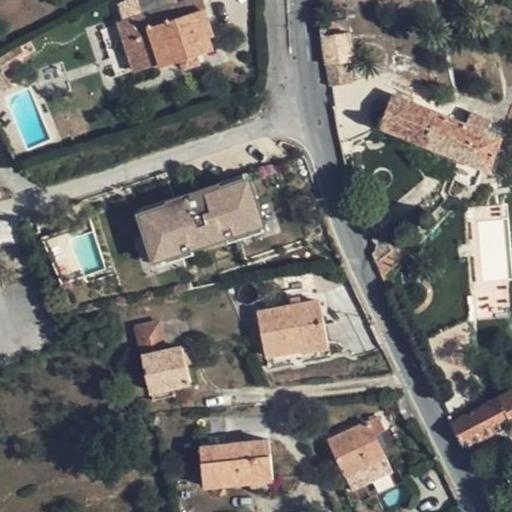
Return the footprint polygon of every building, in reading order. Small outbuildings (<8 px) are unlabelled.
[(130,0),(117,7),(122,24),(178,6),(175,0),(130,0)] [(196,0),(178,6),(122,24),(118,26),(133,71),(157,64),(159,67),(211,50),(208,38),(212,36),(200,0),(196,0)] [(329,85),(329,86),(354,82),(350,62),(355,60),(349,32),(321,35),(329,85)] [(0,70),(0,94),(12,89),(0,70)] [(471,112),(467,123),(395,95),(383,127),(462,158),(455,178),(472,186),(478,183),(484,167),(490,170),(502,137),(488,131),(492,121),(471,112)] [(247,173),(138,209),(155,260),(263,224),(247,173)] [(87,234),(85,227),(41,241),(60,283),(80,276),(68,240),(87,234)] [(291,300),(292,308),(304,306),(302,298),(291,300)] [(304,306),(292,308),(259,315),(267,356),(302,349),(303,353),(330,347),(321,303),(304,306)] [(139,328),(152,390),(173,385),(191,382),(183,349),(166,352),(158,324),(139,328)] [(176,396),(173,385),(152,390),(154,400),(176,396)] [(511,391),(452,423),(466,448),(505,428),(509,430),(511,431),(511,391)] [(330,442),(353,491),(394,473),(377,436),(387,431),(380,419),(330,442)] [(270,442),(202,448),(206,486),(274,479),(270,442)] [(480,474),(486,485),(505,476),(498,464),(480,474)] [(486,485),(493,498),(511,488),(505,476),(486,485)]
